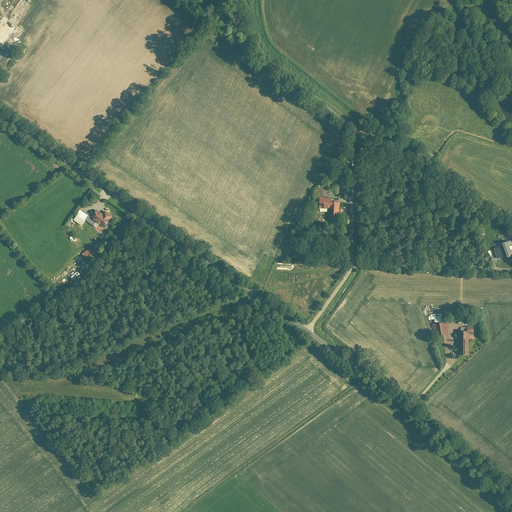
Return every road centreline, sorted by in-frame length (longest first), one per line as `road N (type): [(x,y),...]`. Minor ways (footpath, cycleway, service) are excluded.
road 1 (unclassified): [(0,118),(306,333)]
road 2 (unclassified): [(236,0),(257,51),(354,140),(351,266)]
road 3 (unclassified): [(306,333),(511,493)]
road 4 (unclassified): [(351,266),(511,273)]
